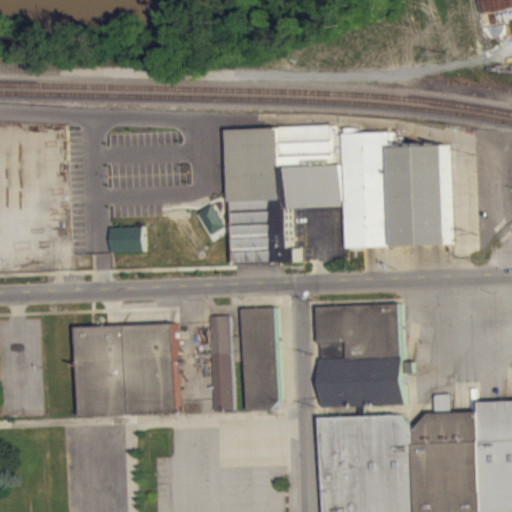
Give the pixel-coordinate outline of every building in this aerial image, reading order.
[(232,136),(237,270),(302,268),(301,254),(294,255),(293,215),(350,213),(351,255),(455,252),(451,152),(396,153),(395,139),(347,140),(348,171),(294,172),(293,160),(338,159),(337,132),(232,136)] [(152,258),(146,259),(145,233),(113,234),(114,261),(110,261),(111,276),(153,275),(152,258)] [(324,414),(407,412),(406,379),(414,379),(414,370),(406,371),(404,310),(321,313),(324,414)] [(249,415),(284,414),(280,314),(246,315),(249,415)] [(232,322),(213,323),(216,417),(234,417),(232,322)] [(179,331),(81,333),(84,423),(182,421),(179,331)] [(511,509),(433,511),(328,511),(325,416),(402,413),(418,429),(433,412),(485,411),(485,401),(511,399),(511,509)]
